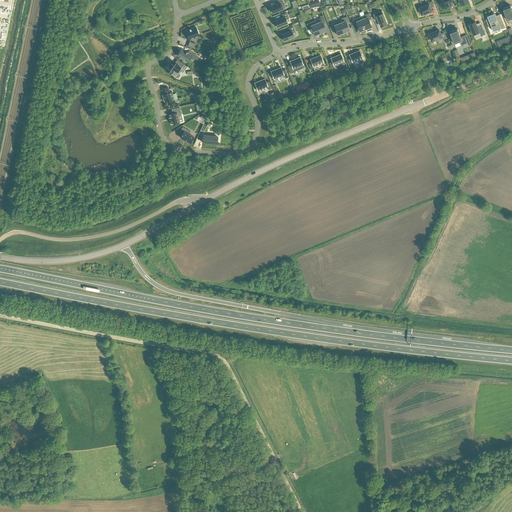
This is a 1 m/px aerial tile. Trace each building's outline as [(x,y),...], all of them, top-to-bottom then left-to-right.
[(270,6),(272,13),(285,8),(282,0),(277,0),(276,1),(277,4),(270,6)] [(439,0),(442,8),(449,6),(448,3),(453,1),(451,0),(439,0)] [(430,5),(420,9),(422,15),(432,11),(431,9),(435,7),(433,2),(429,3),(430,5)] [(511,8),(511,5),(503,8),(508,21),(511,19),(511,8)] [(382,10),(373,14),(375,20),(378,19),(381,26),(387,23),(382,10)] [(282,18),(275,21),(277,27),(287,23),(286,20),(288,18),(286,13),(281,15),(282,18)] [(371,19),(369,13),(363,15),(364,18),(361,19),(365,29),(371,27),(368,20),(371,19)] [(495,13),(487,16),(488,19),(486,20),(489,28),(492,27),(493,31),(501,28),(501,29),(505,28),(500,14),(496,16),(495,13)] [(316,23),(315,20),(320,33),(326,31),(323,24),(326,23),(323,15),(320,16),(321,18),(318,19),(319,22),(316,23)] [(349,31),(346,23),(349,22),(347,16),(341,18),(342,21),(339,22),(339,21),(338,21),(343,33),(349,31)] [(361,19),(360,16),(351,20),(354,26),(357,24),(360,32),(365,29),(361,19)] [(315,20),(306,24),(309,30),(311,28),(314,35),(320,33),(315,20)] [(343,33),(338,21),(333,23),(338,35),(343,33)] [(475,22),(469,24),(473,35),(479,32),(481,36),(485,34),(482,26),(478,28),(475,22)] [(288,31),(281,34),(284,41),(294,37),(292,33),(295,32),(293,26),(287,28),(288,31)] [(189,41),(190,40),(188,46),(194,48),(197,41),(195,36),(199,35),(196,27),(191,29),(190,28),(189,29),(189,30),(185,31),(189,41)] [(457,29),(450,32),(455,44),(460,42),(461,45),(467,43),(464,36),(461,37),(457,29)] [(439,30),(429,34),(432,41),(442,37),(443,40),(446,38),(444,33),(441,34),(439,30)] [(184,51),(181,49),(180,51),(180,50),(178,54),(177,55),(188,62),(190,58),(193,60),(194,58),(196,55),(189,51),(188,53),(184,51)] [(352,62),(359,59),(360,63),(364,62),(362,58),(359,50),(349,55),(350,58),(347,59),(350,67),(353,66),(352,62)] [(344,61),(341,54),(330,58),(332,62),(329,63),(331,69),(334,67),(334,66),(344,61)] [(311,63),(308,64),(311,70),(314,68),(313,67),(323,62),(320,55),(310,59),(311,63)] [(291,65),(287,66),(290,73),(304,68),(303,65),(300,57),(289,61),(291,65)] [(182,73),(187,66),(181,62),(179,66),(172,61),(169,65),(168,65),(165,68),(165,70),(171,74),(174,76),(177,72),(178,73),(180,71),(182,73)] [(281,67),(270,71),(273,79),(284,75),(285,78),(288,77),(285,70),(282,71),(281,67)] [(265,79),(254,83),(257,90),(267,86),(269,90),(272,89),(269,81),(266,82),(265,79)] [(168,87),(161,89),(163,94),(162,95),(165,102),(166,101),(168,105),(175,103),(172,91),(170,92),(168,87)] [(278,100),(274,92),(269,93),(273,102),(278,100)] [(179,122),(177,115),(181,114),(179,108),(173,109),(174,113),(169,114),(171,124),(179,122)] [(194,137),(184,131),(185,128),(183,127),(180,132),(182,133),(180,137),(184,140),(186,141),(190,143),(194,137)] [(216,144),(217,136),(203,135),(202,142),(216,144)] [(169,468),(175,474),(183,466),(182,465),(184,463),(179,458),(169,468)]
